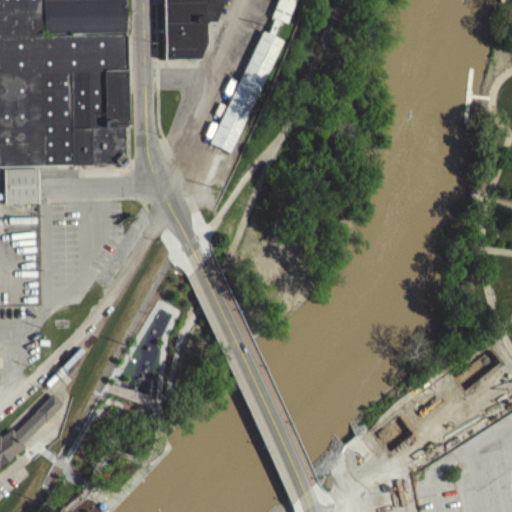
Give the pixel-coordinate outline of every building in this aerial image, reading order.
[(0,172),(0,0),(119,0),(123,132),(121,134),(121,163),(125,167),(117,174),(113,170),(0,172)] [(160,0),(162,57),(196,57),(204,40),(204,20),(213,20),(221,0),(160,0)] [(207,140),(227,150),(281,39),(271,34),(278,17),(285,20),(293,0),(274,0),(269,14),(272,15),(266,31),(261,28),(207,140)] [(0,174),(32,174),(33,208),(0,209),(0,174)] [(140,261),(133,275),(141,279),(148,265),(140,261)] [(0,440),(7,435),(9,437),(10,437),(47,399),(59,410),(21,448),(19,451),(20,453),(0,467),(0,440)]
